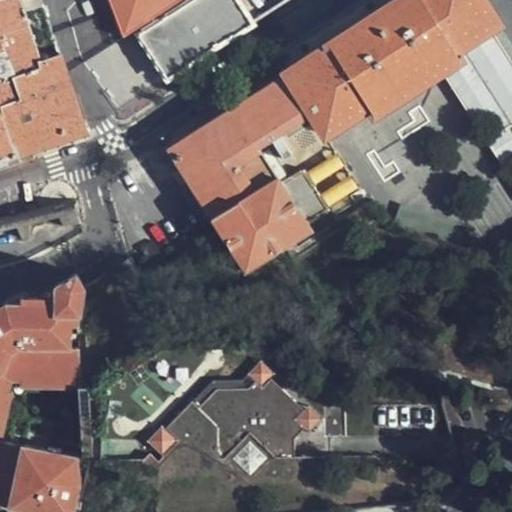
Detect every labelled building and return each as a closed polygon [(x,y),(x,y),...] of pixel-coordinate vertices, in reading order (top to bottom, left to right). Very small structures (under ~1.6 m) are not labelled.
[(51,26),(42,0),(0,0),(0,161),(5,160),(69,138),(87,132),(65,68),(61,54),(42,60),(32,33),(51,26)] [(138,30),(167,77),(255,21),(241,0),(110,0),(124,37),(138,30)] [(243,0),(251,13),(271,0),(243,0)] [(495,44),(505,37),(481,0),(400,0),(328,47),(288,73),(327,135),(366,110),(372,119),(437,78),(461,62),(455,52),(466,45),(471,55),(474,58),(495,44)] [(511,128),(511,69),(495,44),(474,58),(471,55),(461,62),(437,78),(511,190),(511,128),(511,129),(511,128)] [(461,62),(471,55),(466,45),(455,52),(461,62)] [(327,135),(288,73),(183,141),(227,208),(210,219),(224,240),(347,167),(327,135)] [(167,152),(210,219),(227,208),(183,141),(167,152)] [(351,196),(361,189),(347,167),(224,240),(247,274),(286,249),(296,243),(335,217),(331,209),(351,196)] [(356,203),(351,196),(331,209),(335,217),(356,203)] [(466,233),(401,212),(397,229),(461,249),(466,233)] [(318,237),(300,249),(290,255),(295,262),(323,244),(318,237)] [(296,243),(286,249),(290,255),(300,249),(296,243)] [(0,511),(72,511),(76,501),(79,483),(84,457),(1,439),(12,391),(5,389),(9,378),(22,378),(21,389),(77,388),(85,457),(90,459),(92,454),(87,388),(80,386),(80,346),(70,344),(69,325),(76,324),(84,288),(74,273),(55,285),(20,296),(6,303),(0,306),(0,511)] [(261,387),(269,378),(273,373),(259,360),(247,374),(253,380),(261,387)] [(294,418),(303,408),(269,378),(261,387),(253,380),(248,386),(216,388),(198,408),(190,401),(166,428),(177,439),(163,454),(156,461),(148,453),(140,462),(163,483),(220,479),(241,498),(255,483),(305,481),(318,466),(306,455),(298,455),(289,456),(288,437),(296,437),(305,428),(294,418)] [(307,404),(303,408),(294,418),(305,428),(307,431),(321,417),(307,404)] [(177,439),(166,428),(161,424),(146,439),(163,454),(177,439)] [(289,456),(298,455),(296,437),(288,437),(289,456)] [(306,455),(318,466),(329,454),(306,455)]
